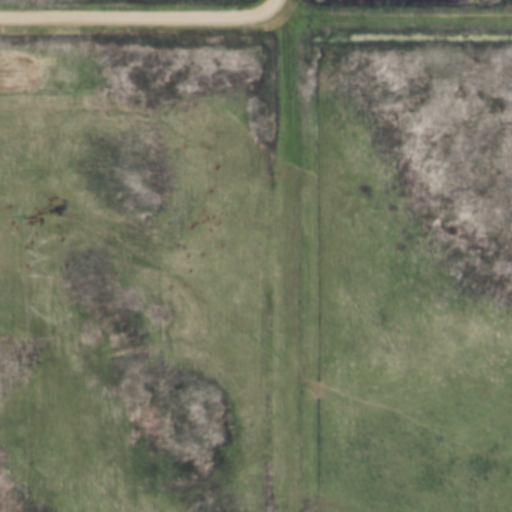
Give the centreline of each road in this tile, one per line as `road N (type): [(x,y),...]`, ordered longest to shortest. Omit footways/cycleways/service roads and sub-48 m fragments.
road 1 (track): [(271,511),(288,284),(285,0)]
road 2 (residential): [(286,15),(0,14)]
road 3 (track): [(511,12),(286,15)]
